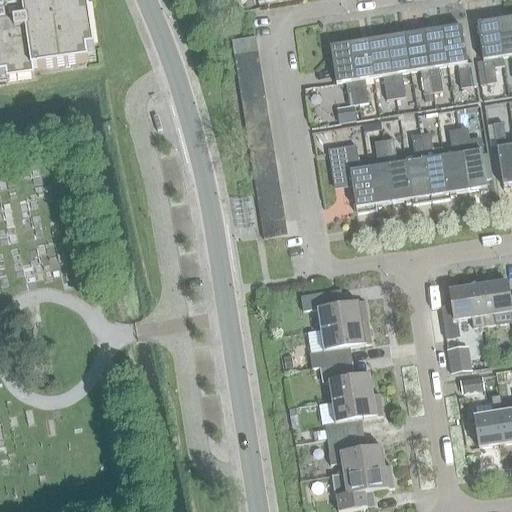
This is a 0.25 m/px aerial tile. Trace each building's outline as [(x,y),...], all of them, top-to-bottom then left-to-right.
[(0,0),(0,85),(33,80),(32,72),(86,64),(84,52),(92,51),(86,8),(78,9),(76,0),(0,0)] [(225,0),(228,12),(242,9),(240,0),(225,0)] [(501,60),(503,60),(510,58),(511,70),(511,20),(503,22),(503,19),(494,21),(501,60)] [(493,71),(504,69),(503,60),(501,60),(494,21),(489,21),(490,24),(476,26),(482,63),(486,87),(496,86),(493,71)] [(460,29),(449,31),(448,27),(441,28),(447,68),(456,67),(460,91),(470,90),(460,29)] [(441,28),(436,29),(436,32),(423,35),(432,95),(442,94),(438,70),(447,68),(441,28)] [(432,95),(423,35),(411,36),(411,33),(403,34),(410,74),(419,73),(423,97),(432,95)] [(398,38),(385,40),(395,101),(404,100),(400,76),(410,74),(403,34),(398,35),(398,38)] [(233,56),(258,52),(256,38),(231,42),(233,56)] [(372,80),(381,79),(385,103),(395,101),(385,40),(374,42),(374,39),(365,40),(372,80)] [(372,80),(365,40),(361,41),(362,44),(348,46),(358,107),(367,106),(363,82),(372,80)] [(328,46),(334,86),(345,84),(348,108),(358,107),(348,46),(340,47),(339,44),(328,46)] [(258,52),(233,56),(235,68),(260,64),(258,52)] [(486,87),(482,63),(476,64),(480,88),(486,87)] [(260,64),(235,68),(237,80),(262,76),(260,64)] [(473,65),(466,66),(470,90),(477,88),(473,65)] [(262,76),(237,80),(239,91),(264,88),(262,76)] [(264,88),(239,91),(241,104),(265,100),(264,88)] [(265,100),(241,104),(243,115),(267,111),(265,100)] [(357,125),(354,108),(337,111),(339,127),(357,125)] [(267,111),(243,115),(245,127),(269,124),(267,111)] [(269,124),(245,127),(246,139),(271,136),(269,124)] [(511,189),(511,141),(504,143),(502,125),(492,127),(502,191),(511,189)] [(466,130),(457,132),(467,196),(487,193),(485,181),(481,157),(481,155),(483,154),(481,140),(468,142),(466,130)] [(450,199),(467,196),(457,132),(447,133),(450,152),(443,153),(443,151),(441,151),(442,158),(448,199),(450,199)] [(271,136),(246,139),(248,152),(273,148),(271,136)] [(420,137),(430,202),(431,205),(450,202),(450,199),(448,199),(442,158),(441,151),(432,153),(429,136),(420,137)] [(413,208),(431,205),(430,202),(420,137),(410,139),(414,163),(405,164),(411,205),(412,205),(413,208)] [(391,142),(382,143),(393,208),(411,205),(405,164),(395,166),(391,142)] [(370,169),(368,169),(375,210),(393,208),(382,143),(373,145),(377,168),(370,169)] [(375,210),(368,169),(370,169),(369,163),(357,165),(354,147),(327,151),(331,178),(349,175),(355,214),(356,213),(356,217),(376,214),(375,210)] [(273,148),(248,152),(250,163),(275,159),(273,148)] [(483,157),(481,157),(485,181),(490,181),(491,181),(490,178),(487,156),(483,157)] [(275,159),(250,163),(252,174),(277,171),(275,159)] [(277,171),(252,174),(254,187),(278,183),(277,171)] [(278,183),(254,187),(256,199),(280,195),(278,183)] [(280,195),(256,199),(258,212),(282,208),(280,195)] [(282,208),(258,212),(260,227),(285,223),(282,208)] [(287,237),(285,223),(260,227),(262,241),(287,237)] [(507,284),(478,289),(483,328),(511,324),(511,323),(511,298),(509,298),(507,284)] [(471,330),(483,328),(478,289),(449,293),(451,307),(441,309),(446,342),(457,340),(455,322),(469,320),(471,330)] [(318,313),(321,334),(368,327),(364,304),(335,309),(333,294),(309,298),(301,300),(303,315),(312,313),(312,314),(318,313)] [(371,348),(368,327),(321,334),(324,355),(309,357),(311,372),(320,371),(344,367),(342,352),(371,348)] [(470,374),(467,350),(447,353),(451,377),(470,374)] [(291,358),(283,360),(285,372),(293,370),(291,358)] [(328,385),(332,406),(373,399),(373,398),(370,378),(347,381),(344,367),(320,371),(322,386),(328,385)] [(484,393),(482,381),(460,384),(462,396),(484,393)] [(328,427),(330,443),(355,439),(353,424),(382,419),(379,397),(373,398),(373,399),(332,406),(335,426),(328,427)] [(498,416),(502,415),(500,399),(490,401),(492,416),(474,419),(478,451),(503,447),(498,416)] [(498,416),(503,447),(511,445),(511,413),(502,415),(498,416)] [(355,439),(330,443),(326,443),(328,457),(330,468),(341,467),(342,477),(384,471),(381,450),(357,454),(355,439)] [(364,496),(388,492),(384,471),(342,477),(332,479),(335,500),(337,511),(357,511),(366,511),(364,496)]
